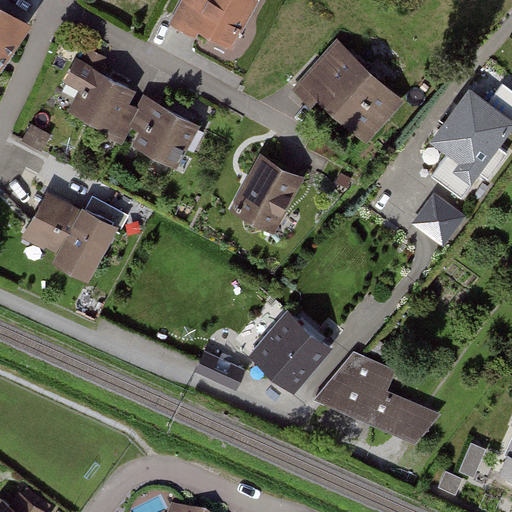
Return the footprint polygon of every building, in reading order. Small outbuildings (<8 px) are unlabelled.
[(259,0),(181,0),(173,16),(233,49),(259,0)] [(0,60),(24,24),(0,7),(0,60)] [(338,39),(301,84),(372,142),(410,97),(338,39)] [(131,91),(95,71),(102,57),(89,50),(82,63),(79,61),(64,88),(80,96),(74,108),(111,127),(107,134),(122,142),(132,122),(136,116),(122,109),(131,91)] [(479,175),(511,131),(511,115),(471,85),(431,139),(450,153),(432,176),(462,198),(479,175)] [(196,124),(145,98),(136,116),(132,122),(145,129),(138,142),(176,162),(196,124)] [(48,137),(31,127),(24,140),(41,149),(48,137)] [(299,179),(262,159),(235,209),(272,229),(299,179)] [(116,228),(47,190),(20,239),(90,277),(116,228)] [(435,196),(417,221),(443,240),(461,215),(435,196)] [(333,346),(290,311),(254,356),(296,390),(333,346)] [(206,349),(200,371),(243,382),(249,360),(206,349)] [(442,412),(389,389),(397,370),(349,349),(341,368),(315,397),(418,442),(442,412)] [(466,463),(478,469),(490,443),(477,437),(466,463)] [(511,452),(501,479),(511,483),(511,452)] [(3,499),(0,503),(0,511),(44,511),(21,495),(12,506),(3,499)]
